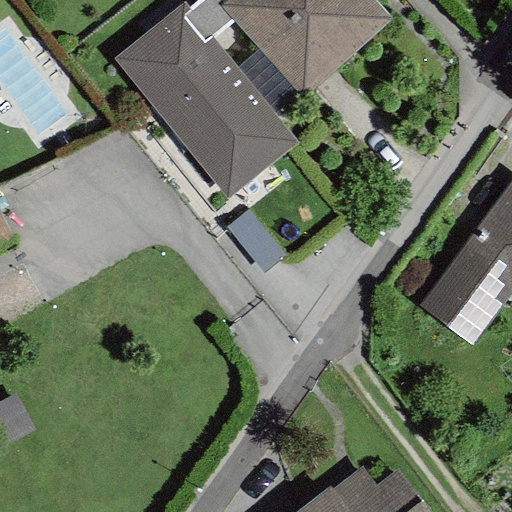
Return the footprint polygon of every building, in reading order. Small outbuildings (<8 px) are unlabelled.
[(183,2),(112,59),(224,200),(296,144),(272,113),(234,68),(211,38),(232,21),(219,6),(225,1),(223,0),(198,0),(188,9),(183,2)] [(390,20),(372,0),(226,0),(225,1),(219,6),(232,21),(257,48),(295,92),(301,99),(390,20)] [(257,48),(234,68),(272,113),(295,92),(257,48)] [(470,344),(503,301),(511,307),(511,179),(418,306),(464,340),(470,344)] [(246,210),(225,227),(264,274),(285,256),(246,210)] [(0,240),(11,235),(0,212),(0,240)] [(294,511),(428,511),(395,469),(373,485),(361,467),(330,489),(328,485),(294,511)]
